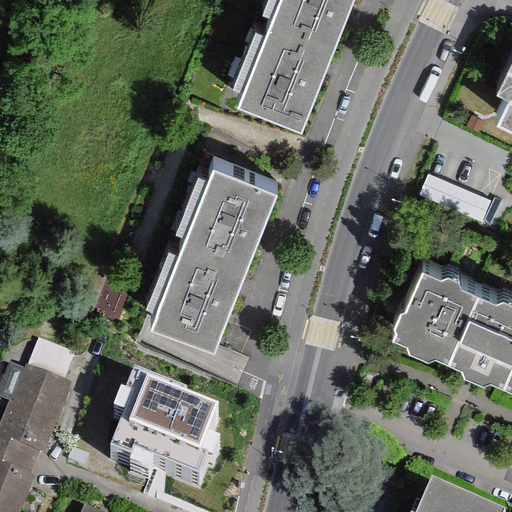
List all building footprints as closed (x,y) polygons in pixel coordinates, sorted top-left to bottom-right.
[(350,0),(276,0),(271,14),(334,40),(350,0)] [(303,119),(334,40),(271,14),(239,94),(303,119)] [(511,78),(495,116),(511,124),(511,78)] [(278,180),(215,155),(184,233),(248,258),(278,180)] [(487,213),(495,190),(431,169),(423,192),(487,213)] [(216,337),(248,258),(184,233),(151,312),(216,337)] [(424,256),(394,325),(450,349),(480,281),(424,256)] [(511,357),(511,295),(480,281),(450,349),(505,374),(511,357)] [(39,341),(27,373),(61,386),(73,355),(39,341)] [(0,393),(13,399),(26,368),(13,362),(0,392),(0,393)] [(141,378),(111,366),(105,381),(134,394),(141,378)] [(27,373),(2,436),(3,437),(38,451),(43,452),(69,389),(61,386),(27,373)] [(167,407),(144,396),(133,423),(147,429),(145,434),(164,441),(175,415),(165,411),(167,407)] [(38,451),(3,437),(0,444),(0,452),(33,465),(38,451)] [(33,465),(0,452),(0,468),(27,480),(33,465)] [(27,480),(0,468),(0,511),(19,511),(30,487),(32,482),(27,480)] [(470,511),(434,496),(426,511),(470,511)]
